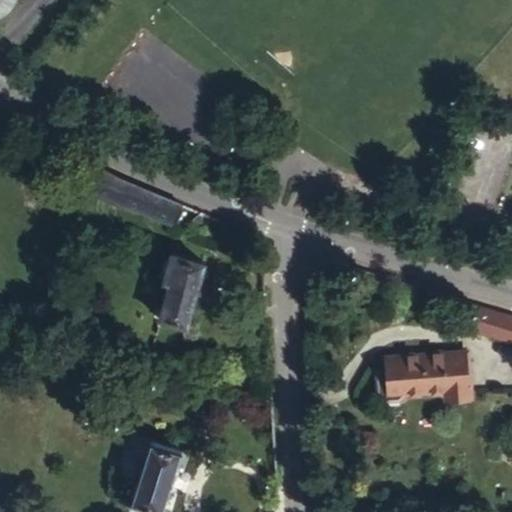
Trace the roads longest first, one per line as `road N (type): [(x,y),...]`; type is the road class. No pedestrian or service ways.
road 1 (unclassified): [(287,232),(130,172),(0,95)]
road 2 (residential): [(287,232),(307,511)]
road 3 (unclassified): [(511,294),(287,232)]
